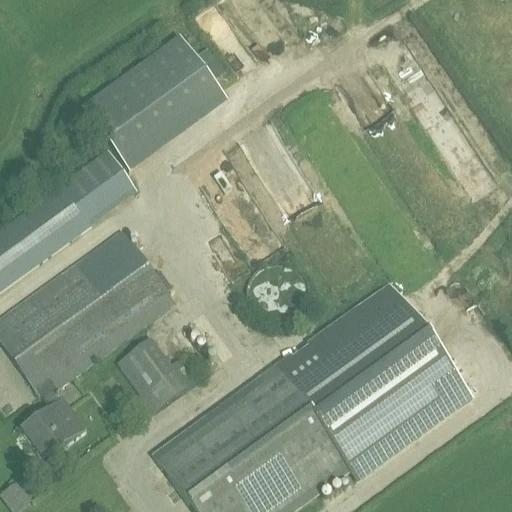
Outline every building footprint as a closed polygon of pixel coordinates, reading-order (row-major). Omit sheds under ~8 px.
[(308,50),(322,41),(294,0),(281,9),(308,50)] [(216,37),(229,29),(217,11),(204,19),(216,37)] [(135,164),(229,100),(185,37),(91,101),(135,164)] [(379,143),(396,133),(386,115),(368,125),(379,143)] [(277,129),(248,139),(258,167),(293,155),(287,138),(281,140),(277,129)] [(270,172),(325,282),(355,267),(299,157),(270,172)] [(32,217),(0,239),(0,296),(137,198),(108,158),(30,214),(32,217)] [(79,440),(48,398),(172,308),(121,236),(0,323),(0,346),(49,414),(27,430),(50,462),(79,440)] [(291,317),(280,293),(291,288),(281,265),(246,280),(268,327),(291,317)] [(265,387),(157,463),(191,511),(301,511),(350,478),(357,488),(473,407),(394,296),(279,377),(278,375),(264,385),(265,387)] [(189,396),(152,346),(119,370),(156,420),(189,396)]
